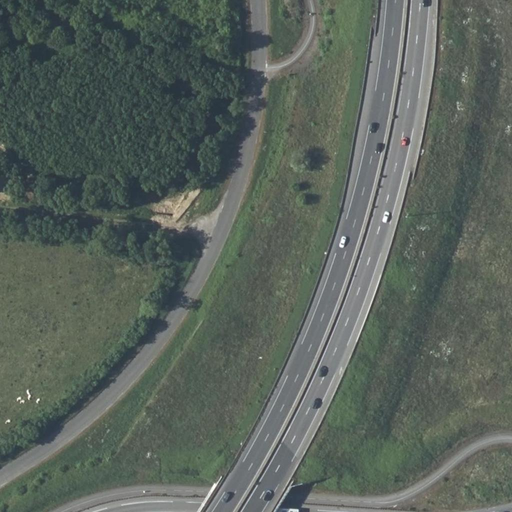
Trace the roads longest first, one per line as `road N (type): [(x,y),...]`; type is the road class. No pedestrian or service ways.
road 1 (trunk): [(395,0),(371,159),(343,257),(284,406),(222,511)]
road 2 (trunk): [(251,511),(308,410),(359,288),(401,139),(420,0)]
road 3 (track): [(219,232),(0,207)]
road 4 (trunk): [(276,511),(157,504),(107,511)]
